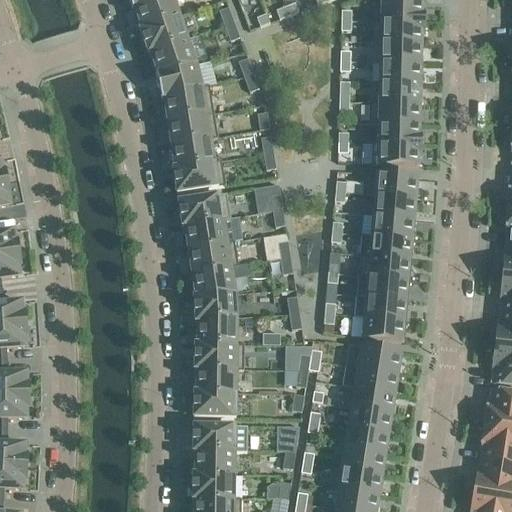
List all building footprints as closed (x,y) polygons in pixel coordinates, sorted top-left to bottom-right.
[(127,0),(131,10),(159,0),(127,0)] [(138,29),(139,31),(178,17),(172,0),(159,0),(131,10),(132,11),(134,10),(140,29),(138,29)] [(371,24),(424,26),(424,14),(422,14),(422,4),(381,3),(380,24),(371,23),(371,24)] [(285,9),(288,19),(298,15),(294,6),(285,9)] [(288,19),(285,9),(275,13),(279,22),(288,19)] [(218,14),(224,29),(234,25),(228,10),(218,14)] [(341,24),(351,24),(351,13),(341,13),(341,24)] [(259,30),(269,26),(266,16),(256,20),(259,30)] [(178,17),(139,31),(147,55),(187,41),(178,17)] [(351,24),(341,24),(341,34),(350,34),(351,24)] [(424,26),(371,24),(370,45),(421,46),(421,37),(424,37),(424,26)] [(234,25),(224,29),(230,44),(239,41),(234,25)] [(155,77),(195,66),(187,41),(147,55),(147,56),(149,55),(156,74),(154,75),(155,77)] [(421,46),(370,45),(380,46),(379,65),(420,66),(421,46)] [(340,64),(350,65),(350,54),(340,54),(340,64)] [(238,65),(243,80),(253,76),(247,61),(238,65)] [(350,65),(340,64),(339,75),(349,75),(350,65)] [(420,75),(420,66),(379,65),(379,86),(420,87),(420,85),(422,85),(423,75),(420,75)] [(202,91),(201,90),(196,67),(195,66),(155,77),(161,100),(202,91)] [(259,92),(253,76),(243,80),(249,95),(259,92)] [(369,106),(419,107),(420,87),(379,86),(378,105),(369,105),(369,106)] [(163,102),(167,124),(213,117),(209,88),(201,90),(202,91),(161,100),(161,102),(163,102)] [(339,95),(339,105),(349,105),(349,95),(339,95)] [(349,105),(339,105),(339,115),(348,116),(349,105)] [(369,106),(368,126),(419,128),(419,107),(369,106)] [(269,132),(267,116),(257,117),(259,133),(269,132)] [(213,117),(167,124),(170,148),(210,141),(210,142),(217,141),(213,117)] [(419,136),(419,128),(368,126),(368,127),(378,128),(377,147),(421,148),(421,136),(419,136)] [(338,146),(348,146),(348,136),(338,136),(338,146)] [(263,157),(273,156),(270,140),(260,141),(263,157)] [(214,164),(210,142),(210,141),(170,148),(174,170),(172,170),(172,172),(214,165),(214,164)] [(347,156),(348,146),(338,146),(338,156),(337,166),(347,166),(347,156)] [(421,160),(421,148),(377,147),(377,148),(367,148),(366,156),(372,156),(371,168),(418,169),(418,160),(421,160)] [(273,156),(263,157),(266,173),(275,172),(273,156)] [(221,163),(214,164),(214,165),(172,172),(176,197),(225,189),(221,163)] [(375,198),(415,202),(417,181),(377,177),(375,198)] [(336,184),(335,195),(345,195),(346,185),(336,184)] [(345,195),(335,195),(334,205),(344,206),(345,195)] [(223,222),(223,223),(230,222),(226,197),(177,204),(181,229),(223,222)] [(270,199),(272,215),(282,213),(279,197),(270,199)] [(415,202),(375,198),(373,218),(414,222),(415,202)] [(285,229),(282,213),(272,215),(275,230),(285,229)] [(371,239),(412,242),(414,222),(373,218),(371,239)] [(227,246),(227,245),(223,223),(223,222),(181,229),(182,230),(184,230),(187,252),(227,246)] [(332,225),(331,235),(341,236),(342,226),(332,225)] [(0,258),(17,256),(16,244),(13,244),(12,234),(0,235),(0,258)] [(340,246),(341,236),(331,235),(330,245),(340,246)] [(359,258),(410,263),(412,242),(371,239),(369,258),(359,257),(359,258)] [(231,270),(231,271),(238,270),(234,244),(227,245),(227,246),(187,252),(191,276),(231,270)] [(277,246),(280,262),(290,260),(287,244),(277,246)] [(505,256),(502,280),(511,281),(511,246),(508,246),(507,256),(505,256)] [(0,258),(0,280),(18,278),(16,268),(19,268),(17,256),(0,258)] [(410,263),(359,258),(357,279),(408,283),(410,263)] [(290,260),(280,262),(283,278),(292,276),(290,260)] [(329,265),(328,276),(338,277),(338,266),(329,265)] [(235,297),(231,271),(231,270),(191,276),(195,299),(193,299),(193,300),(235,297)] [(337,287),(338,277),(328,276),(327,286),(337,287)] [(408,283),(357,279),(357,280),(367,280),(365,300),(406,303),(408,283)] [(511,281),(502,280),(500,305),(502,305),(501,315),(511,316),(511,281)] [(235,297),(193,300),(195,324),(237,321),(235,297)] [(289,317),(299,316),(296,300),(286,301),(289,317)] [(404,324),(406,303),(365,300),(363,320),(404,324)] [(0,306),(0,328),(24,327),(24,315),(21,315),(21,304),(0,306)] [(325,306),(324,316),(334,317),(335,307),(325,306)] [(495,349),(511,351),(511,316),(501,315),(500,325),(498,325),(495,349)] [(299,316),(289,317),(291,333),(301,332),(299,316)] [(334,317),(324,316),(323,327),(333,328),(334,317)] [(361,341),(402,345),(404,324),(363,320),(361,341)] [(236,348),(237,321),(195,324),(195,325),(197,325),(196,347),(194,347),(194,348),(236,348)] [(25,339),(24,327),(0,328),(0,363),(1,364),(0,351),(24,350),(23,339),(25,339)] [(243,348),(236,348),(194,348),(194,372),(236,373),(243,373),(243,348)] [(511,351),(495,349),(492,374),(494,374),(493,385),(511,387),(511,351)] [(360,350),(357,371),(398,377),(401,356),(360,350)] [(310,363),(319,365),(321,355),(311,353),(310,359),(310,363)] [(300,358),(298,374),(308,375),(308,373),(310,363),(310,359),(300,358)] [(0,398),(27,398),(27,387),(25,387),(25,376),(1,376),(1,364),(0,363),(0,398)] [(308,373),(318,375),(319,365),(310,363),(308,373)] [(354,391),(394,398),(398,377),(357,371),(354,391)] [(235,397),(236,373),(194,372),(194,373),(196,373),(195,395),(193,395),(193,396),(235,397)] [(305,391),(308,375),(298,374),(295,390),(305,391)] [(351,411),(391,418),(394,398),(354,391),(351,411)] [(485,428),(511,432),(511,396),(492,393),(491,404),(488,404),(485,428)] [(312,405),(321,407),(323,396),(313,395),(312,405)] [(235,397),(193,396),(193,421),(235,421),(235,397)] [(294,397),(291,414),(301,416),(304,399),(294,397)] [(0,433),(1,433),(1,421),(25,421),(25,410),(27,410),(27,398),(0,398),(0,433)] [(351,411),(347,431),(388,438),(391,418),(351,411)] [(318,427),(320,417),(310,415),(308,425),(318,427)] [(317,437),(318,427),(308,425),(307,435),(317,437)] [(481,453),(484,453),(482,463),(511,467),(511,432),(485,428),(481,453)] [(192,454),(194,454),(194,453),(234,454),(235,429),(193,429),(192,454)] [(347,431),(344,452),(385,458),(388,438),(347,431)] [(0,446),(1,433),(0,433),(0,468),(25,470),(26,458),(23,458),(24,447),(0,446)] [(297,441),(287,439),(285,455),(295,455),(297,441)] [(344,452),(341,472),(382,478),(385,458),(344,452)] [(234,478),(234,454),(194,453),(194,454),(194,477),(194,478),(234,478)] [(281,478),(291,480),(295,455),(285,455),(281,478)] [(312,467),(314,457),(304,455),(302,466),(312,467)] [(474,497),(511,503),(511,467),(482,463),(480,473),(478,473),(474,497)] [(300,476),(310,477),(312,467),(302,466),(300,476)] [(0,490),(21,492),(22,481),(24,481),(25,470),(0,468),(0,490)] [(338,492),(378,498),(382,478),(341,472),(338,492)] [(192,502),(194,502),(194,501),(234,502),(234,501),(234,478),(194,478),(194,477),(192,477),(192,502)] [(277,501),(287,503),(290,487),(280,485),(277,501)] [(376,511),(378,498),(338,492),(334,511),(376,511)] [(306,507),(307,497),(297,496),(296,506),(306,507)] [(471,511),(511,511),(511,503),(474,497),(471,511)] [(240,511),(241,501),(234,501),(234,502),(194,501),(194,502),(193,511),(240,511)]
